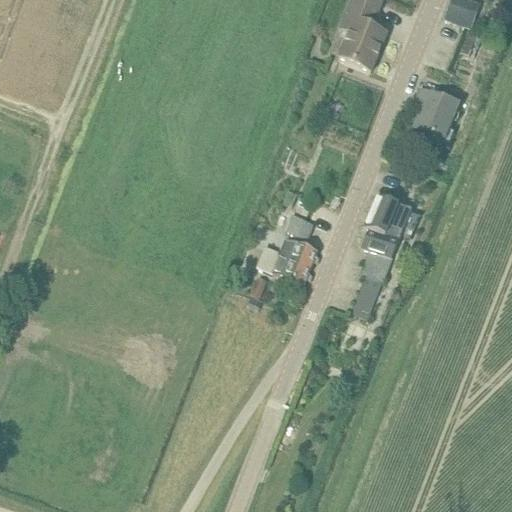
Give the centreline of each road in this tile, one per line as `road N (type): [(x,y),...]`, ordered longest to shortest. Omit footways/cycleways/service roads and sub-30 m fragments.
road 1 (tertiary): [(233,511),(437,0)]
road 2 (track): [(0,271),(55,137)]
